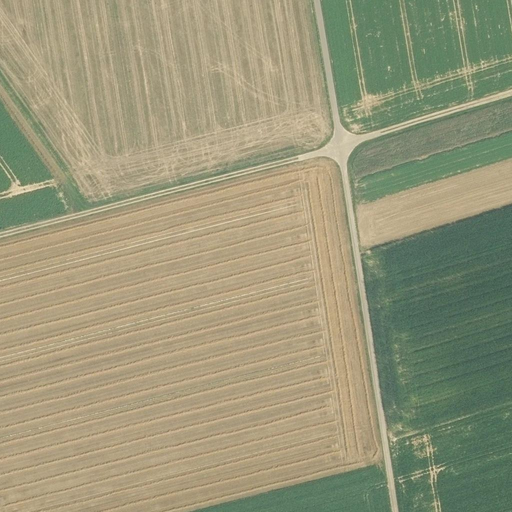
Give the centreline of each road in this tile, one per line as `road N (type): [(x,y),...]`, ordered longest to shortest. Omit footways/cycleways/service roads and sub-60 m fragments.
road 1 (track): [(346,152),(400,511)]
road 2 (track): [(346,152),(0,235)]
road 3 (track): [(511,101),(346,152)]
road 4 (track): [(321,0),(346,152)]
road 5 (track): [(81,214),(0,98)]
